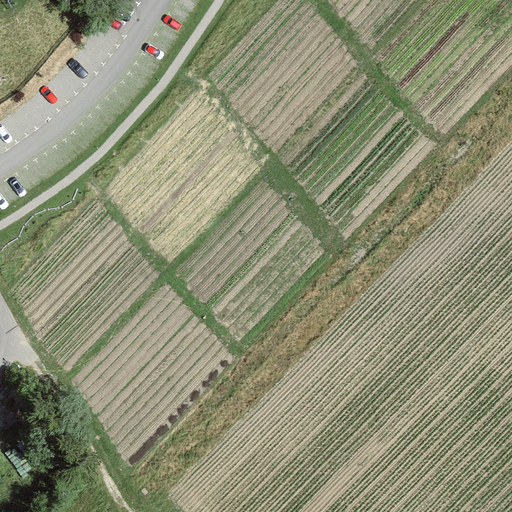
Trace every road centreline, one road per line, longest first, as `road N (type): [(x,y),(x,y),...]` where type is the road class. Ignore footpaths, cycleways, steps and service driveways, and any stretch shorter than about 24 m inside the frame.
road 1 (residential): [(161,0),(135,48),(66,120),(0,167)]
road 2 (track): [(123,511),(19,354)]
